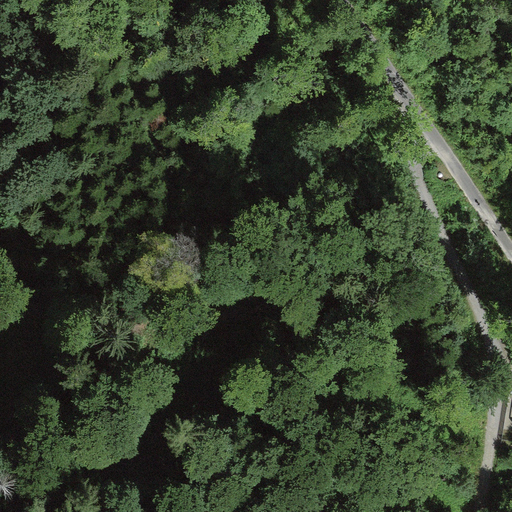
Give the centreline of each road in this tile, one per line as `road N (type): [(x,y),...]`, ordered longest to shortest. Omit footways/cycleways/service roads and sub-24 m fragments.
road 1 (track): [(480,511),(498,351),(422,194),(402,94),(339,0)]
road 2 (residential): [(402,94),(511,252)]
